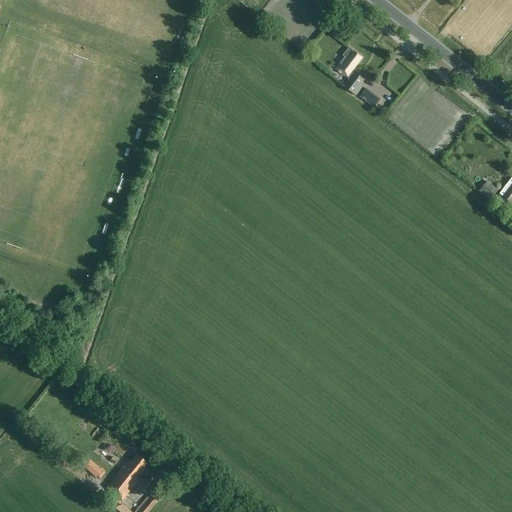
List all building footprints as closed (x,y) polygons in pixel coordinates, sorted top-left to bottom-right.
[(355,76),(351,72),(363,58),(350,48),(345,55),(346,57),(337,69),(347,77),(348,76),(349,80),(350,81),(345,87),(355,96),(358,92),(363,86),(364,85),(362,83),(365,80),(357,73),(355,76)] [(366,88),(359,97),(369,105),(376,96),(366,88)] [(508,206),(511,201),(511,178),(497,198),(508,206)] [(486,182),(479,191),(491,200),(498,191),(486,182)] [(81,455),(78,458),(83,463),(86,459),(81,455)] [(135,480),(147,464),(135,455),(130,462),(128,460),(105,489),(122,502),(137,482),(135,480)] [(88,459),(82,466),(86,470),(93,463),(88,459)] [(150,495),(135,511),(149,511),(158,502),(150,495)]
